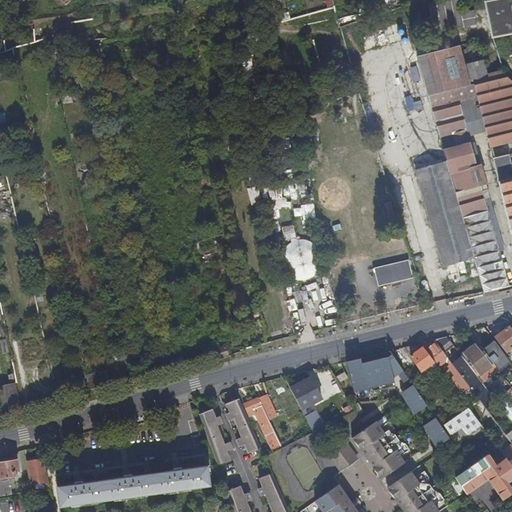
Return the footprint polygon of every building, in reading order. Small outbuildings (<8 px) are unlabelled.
[(430,17),(445,16),(444,0),(430,1),(430,17)] [(480,7),(461,9),(459,0),(444,0),(448,28),(482,24),(480,7)] [(511,54),(511,0),(489,0),(485,1),(492,37),(503,35),(507,56),(511,54)] [(417,26),(409,28),(412,38),(420,36),(417,26)] [(474,84),(486,131),(490,147),(511,142),(511,141),(511,140),(511,80),(504,76),(502,70),(486,74),(483,60),(464,65),(459,46),(448,48),(446,41),(435,44),(436,51),(417,56),(440,137),(453,133),(456,145),(470,142),(469,136),(456,89),(474,84)] [(456,89),(469,136),(486,131),(474,84),(456,89)] [(469,145),(443,151),(446,162),(473,259),(481,287),(483,291),(485,297),(500,293),(498,289),(509,286),(499,250),(504,245),(480,165),(458,171),(457,166),(474,162),(469,145)] [(416,170),(446,162),(443,151),(443,149),(412,158),(416,170)] [(511,154),(493,159),(504,201),(511,234),(511,154)] [(446,162),(416,170),(444,267),(473,259),(446,162)] [(284,241),(296,238),(293,224),(280,227),(284,241)] [(321,240),(318,226),(311,227),(314,241),(321,240)] [(287,242),(290,280),(314,278),(311,240),(287,242)] [(379,287),(413,277),(408,258),(374,268),(379,287)] [(414,282),(402,286),(404,294),(417,291),(414,282)] [(251,307),(250,301),(242,303),(245,315),(251,314),(256,333),(268,330),(261,305),(251,307)] [(381,307),(383,314),(391,312),(390,309),(389,305),(381,307)] [(511,360),(511,329),(510,327),(509,327),(495,337),(511,360)] [(511,379),(511,378),(511,365),(489,335),(482,339),(493,353),(493,354),(511,379)] [(244,341),(226,347),(229,356),(243,351),(246,349),(244,341)] [(434,373),(440,370),(420,343),(404,347),(421,371),(428,366),(434,373)] [(465,394),(471,390),(457,371),(435,343),(427,349),(440,366),(442,364),(465,394)] [(499,372),(495,366),(478,343),(461,356),(467,363),(478,378),(483,384),(499,372)] [(229,356),(226,347),(226,346),(214,351),(214,353),(213,354),(215,361),(229,356)] [(360,359),(347,362),(354,392),(365,389),(366,393),(394,386),(387,357),(361,363),(360,359)] [(154,361),(156,370),(170,365),(169,358),(154,361)] [(467,363),(457,371),(471,390),(480,401),(481,403),(484,401),(486,404),(494,398),(483,384),(478,378),(467,363)] [(399,367),(395,371),(407,388),(401,392),(412,414),(426,405),(399,367)] [(106,370),(87,375),(90,389),(109,384),(106,370)] [(346,373),(336,379),(339,384),(349,378),(346,373)] [(311,377),(290,387),(302,409),(314,403),(315,406),(318,405),(316,402),(322,399),(311,377)] [(0,406),(1,412),(22,406),(17,380),(0,384),(0,406)] [(27,394),(30,406),(47,402),(45,395),(35,397),(34,392),(27,394)] [(263,405),(269,418),(277,414),(267,394),(260,397),(261,400),(263,405)] [(263,405),(261,400),(260,397),(254,400),(251,401),(244,404),(248,412),(253,410),(263,405)] [(484,401),(481,403),(493,418),(511,443),(511,421),(494,398),(486,404),(484,401)] [(250,454),(262,449),(241,401),(230,405),(232,413),(228,415),(231,423),(236,420),(244,438),(239,441),(242,448),(247,446),(250,454)] [(488,422),(493,418),(481,403),(480,401),(476,404),(483,412),(481,414),(488,422)] [(511,405),(508,401),(502,406),(511,418),(511,405)] [(365,412),(359,403),(355,406),(360,415),(365,412)] [(455,417),(444,425),(450,433),(460,427),(475,417),(465,404),(451,413),(455,417)] [(265,412),(263,405),(253,410),(255,415),(256,417),(259,415),(265,412)] [(328,412),(333,422),(341,418),(335,407),(328,412)] [(427,408),(416,417),(422,425),(433,417),(427,408)] [(219,466),(221,466),(232,461),(228,453),(231,452),(234,451),(231,444),(228,445),(225,446),(218,427),(221,426),(223,425),(220,418),(218,419),(216,419),(213,412),(201,416),(219,466)] [(265,412),(259,415),(275,450),(282,447),(265,412)] [(313,412),(305,416),(313,432),(321,428),(313,412)] [(434,417),(423,425),(436,447),(448,438),(434,417)] [(466,435),(481,425),(475,417),(460,427),(466,435)] [(392,434),(395,434),(395,428),(391,421),(386,425),(390,431),(392,434)] [(404,462),(401,456),(397,451),(401,448),(392,434),(390,431),(386,434),(381,428),(377,422),(367,430),(391,471),(404,462)] [(386,425),(381,428),(386,434),(390,431),(386,425)] [(382,478),(391,471),(367,430),(354,439),(382,478)] [(395,434),(392,434),(401,448),(399,445),(401,441),(400,441),(395,434)] [(406,444),(401,441),(399,445),(401,448),(404,454),(410,450),(406,444)] [(348,443),(331,455),(342,471),(358,459),(348,443)] [(454,476),(466,494),(488,478),(502,500),(509,495),(511,493),(511,490),(507,483),(511,479),(511,466),(508,462),(506,458),(495,465),(488,454),(481,458),(469,466),(454,476)] [(19,469),(18,459),(8,461),(0,462),(0,496),(11,494),(8,477),(17,475),(16,469),(19,469)] [(30,484),(34,484),(40,484),(48,483),(44,460),(26,462),(30,484)] [(76,484),(58,486),(61,506),(210,485),(207,465),(180,468),(180,466),(173,467),(173,469),(131,476),(131,473),(124,474),(124,477),(82,483),(82,480),(75,481),(76,484)] [(427,484),(430,484),(430,479),(425,472),(418,477),(422,483),(425,481),(427,484)] [(439,511),(437,507),(432,501),(422,483),(420,484),(416,478),(412,473),(398,483),(415,511),(439,511)] [(289,511),(273,475),(262,480),(265,488),(260,490),(264,498),(268,496),(275,511),(289,511)] [(430,485),(430,484),(427,484),(425,481),(422,483),(432,501),(436,497),(434,495),(434,491),(430,485)] [(389,489),(405,511),(415,511),(398,483),(389,489)] [(358,511),(340,486),(317,502),(324,511),(358,511)] [(250,511),(248,504),(253,501),(249,494),(245,496),(241,488),(229,493),(235,511),(250,511)] [(436,497),(432,501),(437,507),(446,501),(441,494),(434,491),(434,495),(436,497)]
